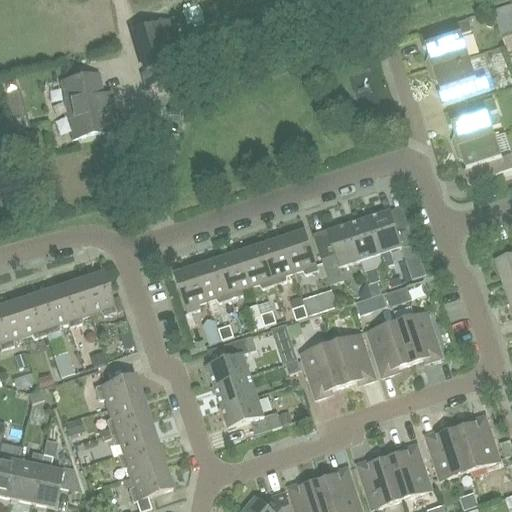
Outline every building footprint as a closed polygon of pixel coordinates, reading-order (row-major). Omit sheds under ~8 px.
[(429,73),(469,60),(462,38),(472,35),(468,22),(419,38),(424,51),(427,50),(429,58),(426,64),(429,73)] [(197,52),(218,47),(212,28),(192,33),(197,52)] [(469,60),(429,73),(432,82),(438,86),(441,94),(438,95),(442,108),(491,92),(487,79),(477,82),(469,60)] [(175,65),(140,75),(145,91),(179,81),(175,65)] [(103,95),(99,75),(60,83),(73,142),(118,133),(113,106),(111,94),(103,95)] [(455,152),(495,139),(488,117),(498,113),(494,101),(445,117),(449,129),(452,128),(455,137),(452,143),(455,152)] [(495,139),(455,152),(458,161),(464,164),(467,172),(464,173),(468,186),(511,171),(511,157),(503,161),(495,139)] [(369,221),(381,257),(386,270),(395,267),(391,254),(402,250),(406,263),(420,259),(410,228),(396,232),(391,214),(369,221)] [(361,264),(381,257),(369,221),(349,228),(361,264)] [(340,271),(361,264),(349,228),(328,235),(334,253),(321,257),(331,287),(344,283),(340,271)] [(284,241),(295,275),(303,273),(306,278),(319,273),(318,268),(317,268),(306,234),(284,241)] [(287,278),(295,275),(284,241),(262,248),(275,288),(287,284),(287,278)] [(263,292),(275,288),(262,248),(240,255),(252,290),(260,287),(263,292)] [(244,292),(252,290),(240,255),(219,262),(232,302),(244,298),(244,292)] [(503,285),(511,281),(511,258),(496,264),(503,285)] [(220,306),(232,302),(219,262),(197,269),(208,304),(217,301),(220,306)] [(200,307),(208,304),(197,269),(175,277),(186,311),(188,317),(201,312),(200,307)] [(80,283),(91,317),(100,314),(103,319),(116,315),(114,309),(103,275),(80,283)] [(510,305),(511,304),(511,281),(503,285),(510,305)] [(82,320),(91,317),(80,283),(57,290),(70,330),(82,326),(82,320)] [(373,300),(382,297),(378,284),(369,288),(373,300)] [(69,330),(70,330),(57,290),(34,298),(47,338),(60,334),(59,328),(67,325),(69,330)] [(35,342),(47,338),(34,298),(11,306),(22,340),(32,337),(35,342)] [(372,316),(367,302),(356,306),(360,319),(372,316)] [(14,343),(22,340),(11,306),(0,309),(0,350),(1,353),(14,349),(14,343)] [(304,308),(293,312),(297,324),(308,320),(304,308)] [(243,337),(265,330),(261,318),(250,322),(247,311),(236,314),(243,337)] [(272,314),(261,318),(265,330),(276,326),(272,314)] [(398,326),(411,367),(429,361),(431,365),(443,361),(428,316),(398,326)] [(393,373),(411,367),(398,326),(367,336),(382,381),(395,377),(393,373)] [(219,332),(222,344),(234,340),(230,328),(219,332)] [(278,350),(292,346),(286,328),(272,333),(278,350)] [(331,348),(345,389),(363,383),(364,387),(377,383),(362,338),(331,348)] [(215,390),(251,378),(244,358),(257,354),(252,340),(226,348),(230,362),(208,369),(215,390)] [(327,395),(345,389),(331,348),(301,358),(316,403),(328,399),(327,395)] [(301,373),(298,362),(286,366),(290,377),(301,373)] [(108,412),(142,400),(135,377),(100,388),(95,390),(99,403),(105,403),(108,412)] [(222,411),(258,399),(251,378),(215,390),(222,411)] [(382,383),(370,387),(376,406),(388,402),(382,383)] [(32,407),(44,403),(41,393),(28,397),(32,407)] [(258,399),(222,411),(229,432),(265,420),(258,399)] [(110,436),(150,423),(142,400),(108,412),(111,421),(106,424),(108,430),(98,433),(100,439),(110,436)] [(282,429),(278,415),(268,418),(273,432),(282,429)] [(457,433),(471,474),(501,464),(486,419),(474,423),(475,427),(457,433)] [(123,457),(157,446),(150,423),(110,436),(114,449),(120,448),(123,457)] [(440,484),(471,474),(457,433),(439,439),(438,435),(425,439),(440,484)] [(505,460),(511,458),(511,448),(510,443),(501,447),(505,460)] [(130,480),(165,469),(157,446),(123,457),(117,458),(122,471),(127,471),(130,480)] [(389,462),(402,503),(433,493),(418,448),(405,452),(407,456),(389,462)] [(0,499),(11,502),(19,465),(22,452),(11,449),(8,463),(0,461),(0,499)] [(40,470),(43,457),(32,455),(29,468),(19,465),(11,502),(31,507),(40,470)] [(40,470),(31,507),(54,511),(59,491),(82,496),(74,473),(62,470),(61,475),(50,472),(53,460),(43,457),(40,470)] [(371,511),(374,511),(402,503),(389,462),(371,468),(369,464),(357,468),(371,511)] [(130,480),(133,489),(128,492),(134,511),(147,511),(144,501),(172,492),(165,469),(130,480)] [(319,485),(328,511),(362,511),(348,471),(336,475),(337,479),(319,485)] [(294,511),(328,511),(319,485),(302,491),(300,486),(288,491),(294,511)] [(246,511),(291,511),(286,496),(274,500),(266,510),(256,501),(246,511)] [(468,511),(478,509),(474,497),(461,501),(464,511),(468,511)]
